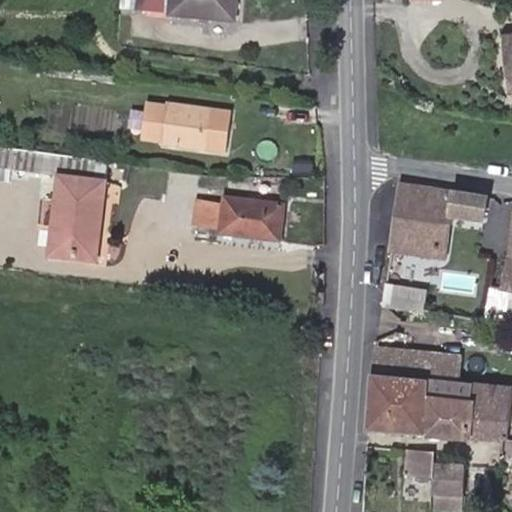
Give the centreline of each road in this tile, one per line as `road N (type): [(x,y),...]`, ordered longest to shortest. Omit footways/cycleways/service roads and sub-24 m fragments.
road 1 (tertiary): [(354,167),(336,511)]
road 2 (tertiary): [(350,0),(354,167)]
road 3 (residential): [(354,167),(511,188)]
